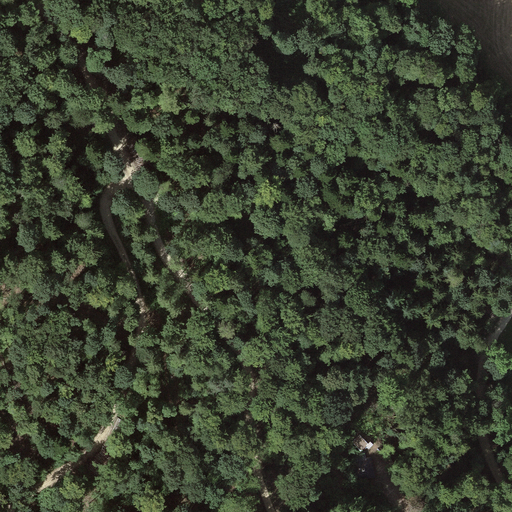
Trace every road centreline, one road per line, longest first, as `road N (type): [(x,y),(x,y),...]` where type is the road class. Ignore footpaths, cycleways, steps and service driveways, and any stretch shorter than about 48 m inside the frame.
road 1 (track): [(4,511),(91,449),(118,399),(143,328),(133,276),(103,214),(109,191),(126,181)]
road 2 (track): [(270,511),(250,451),(249,373),(240,352),(168,257),(144,191),(126,181)]
road 3 (track): [(511,304),(489,340),(478,416),(511,511)]
road 4 (track): [(126,181),(86,73),(23,0)]
